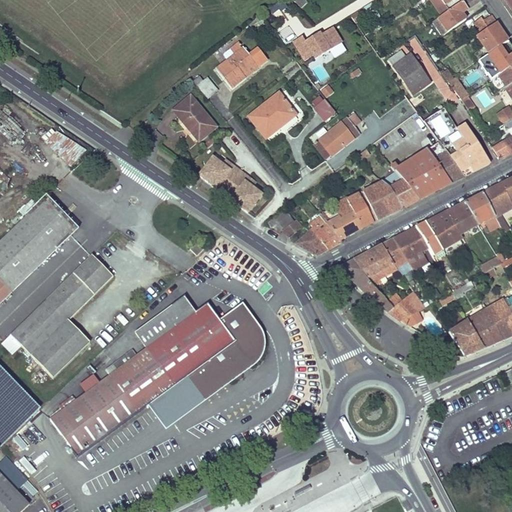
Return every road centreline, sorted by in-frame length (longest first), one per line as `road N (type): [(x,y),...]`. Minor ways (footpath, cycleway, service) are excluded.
road 1 (tertiary): [(0,68),(298,274)]
road 2 (residential): [(298,274),(511,165)]
road 3 (primary): [(333,415),(158,511)]
road 4 (primary): [(183,511),(296,453),(345,440)]
